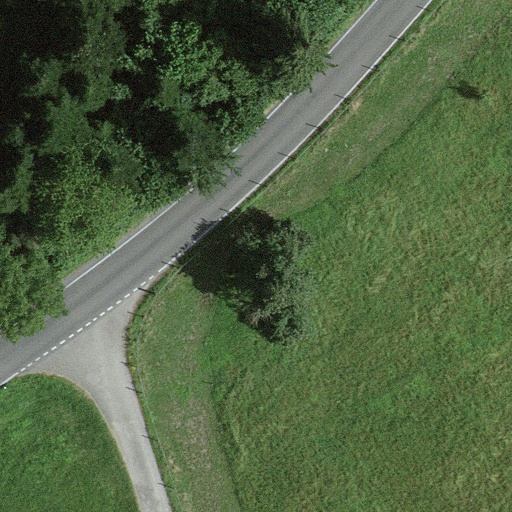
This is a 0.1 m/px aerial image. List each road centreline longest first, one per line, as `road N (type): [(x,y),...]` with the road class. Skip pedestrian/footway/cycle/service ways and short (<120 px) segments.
road 1 (unclassified): [(404,0),(269,149),(0,360)]
road 2 (track): [(154,511),(125,415),(70,309)]
